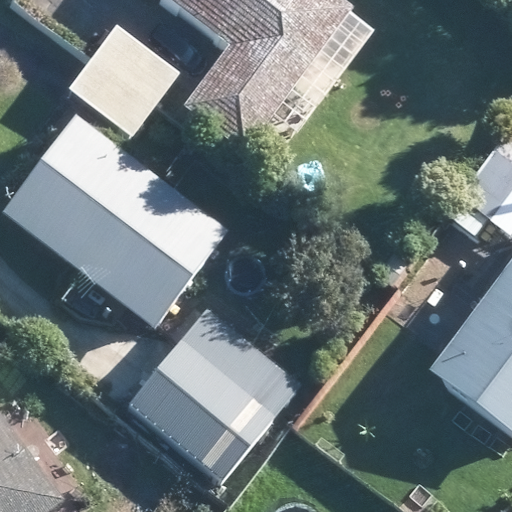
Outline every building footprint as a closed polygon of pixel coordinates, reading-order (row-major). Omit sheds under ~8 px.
[(110,28),(75,0),(26,0),(17,12),(82,63),(110,28)] [(181,111),(239,157),(268,117),(294,137),(373,33),(347,13),(349,9),(337,0),(158,0),(227,51),(196,91),(181,111)] [(82,106),(128,141),(161,100),(174,109),(191,88),(115,28),(92,59),(87,65),(65,93),(82,106)] [(227,235),(158,183),(74,119),(6,208),(0,217),(0,219),(153,334),(227,235)] [(151,152),(163,152),(171,143),(171,132),(161,124),(151,125),(142,133),(143,144),(151,152)] [(511,207),(511,138),(465,202),(498,226),(511,207)] [(332,217),(369,243),(395,207),(359,181),(332,217)] [(408,206),(384,239),(407,257),(433,222),(408,206)] [(511,273),(483,313),(436,378),(511,432),(511,273)] [(255,465),(214,430),(199,418),(177,444),(233,491),(255,465)] [(0,511),(52,511),(63,504),(0,420),(0,511)]
